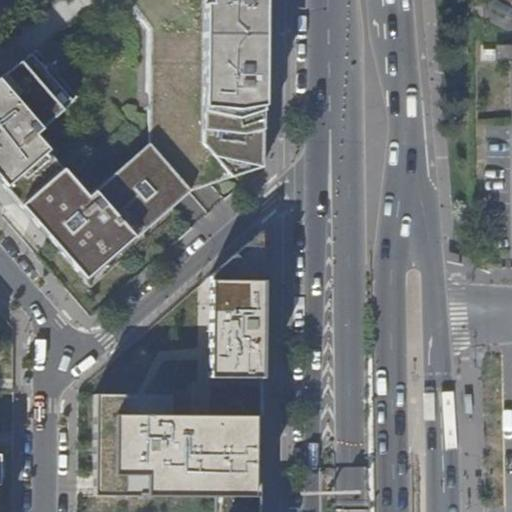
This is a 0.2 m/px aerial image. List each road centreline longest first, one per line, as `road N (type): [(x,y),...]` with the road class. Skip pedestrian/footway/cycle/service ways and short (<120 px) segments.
road 1 (motorway): [(330,128),(345,158),(351,511)]
road 2 (primary): [(316,157),(313,511)]
road 3 (motorway): [(393,511),(392,268),(415,168)]
road 4 (residential): [(316,157),(106,340),(50,374)]
road 5 (primary): [(445,511),(435,308)]
road 6 (primary): [(415,168),(397,0)]
road 7 (primary): [(435,308),(424,187),(415,168)]
road 8 (residential): [(47,511),(50,374)]
road 9 (primary): [(327,0),(330,128)]
road 10 (residential): [(50,374),(49,330),(0,270)]
